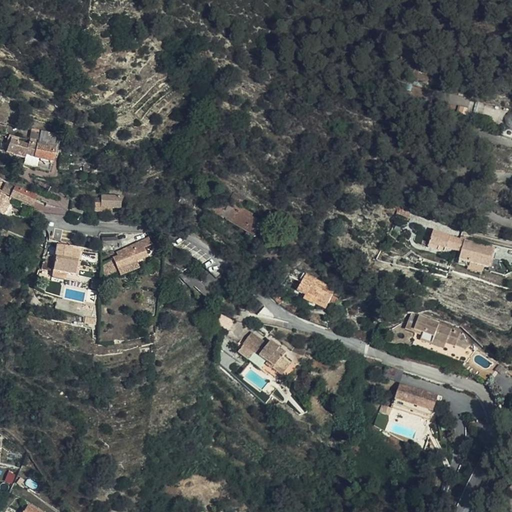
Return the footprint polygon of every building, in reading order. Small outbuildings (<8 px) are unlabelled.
[(38,132),(54,139),(56,135),(39,130),(38,132)] [(14,133),(5,131),(3,138),(0,137),(0,148),(10,151),(13,137),(14,133)] [(53,145),(54,139),(38,132),(37,141),(38,141),(53,145)] [(23,161),(33,163),(35,155),(38,141),(37,141),(27,137),(26,140),(13,137),(10,151),(20,154),(24,156),(23,161)] [(49,159),(53,145),(38,141),(35,155),(43,157),(49,159)] [(1,187),(0,189),(0,194),(10,199),(25,206),(26,202),(33,204),(36,195),(5,182),(2,188),(1,187)] [(111,203),(117,204),(118,194),(101,192),(100,195),(92,195),(92,208),(110,209),(111,203)] [(0,194),(0,210),(5,212),(7,208),(10,199),(0,194)] [(193,199),(180,196),(179,203),(192,206),(193,199)] [(200,207),(249,236),(257,223),(244,217),(246,214),(234,207),(235,206),(225,201),(223,206),(212,201),(211,203),(204,199),(200,207)] [(414,214),(417,207),(405,203),(401,210),(414,214)] [(457,247),(460,236),(436,228),(431,245),(447,251),(449,245),(457,247)] [(116,252),(144,234),(143,232),(114,248),(116,252)] [(147,239),(144,234),(116,252),(98,263),(98,274),(116,265),(119,272),(136,263),(133,257),(144,251),(140,243),(147,239)] [(464,250),(468,238),(469,235),(464,236),(464,238),(460,236),(457,247),(464,250)] [(499,247),(468,238),(464,250),(462,258),(493,267),(499,247)] [(51,273),(66,274),(73,274),(74,259),(66,259),(66,247),(53,247),(51,273)] [(51,258),(44,256),(43,262),(40,261),(38,268),(47,271),(51,258)] [(189,283),(193,286),(195,282),(198,277),(185,269),(180,278),(189,283)] [(198,277),(195,282),(210,290),(218,276),(206,270),(202,277),(198,277)] [(313,298),(322,304),(328,296),(330,292),(310,280),(313,276),(303,270),(293,286),(302,292),(300,296),(310,303),(310,302),(313,298)] [(281,277),(276,283),(280,286),(285,280),(281,277)] [(273,290),(280,298),(285,293),(277,285),(273,290)] [(277,301),(280,298),(273,290),(270,293),(277,301)] [(327,308),(331,298),(328,296),(322,304),(327,308)] [(320,308),(322,304),(313,298),(310,302),(320,308)] [(453,341),(457,330),(435,322),(435,321),(407,312),(402,327),(413,331),(414,328),(420,330),(418,333),(417,339),(427,342),(429,337),(442,342),(443,340),(452,343),(453,341)] [(244,354),(255,364),(259,360),(274,373),(285,360),(277,353),(280,349),(269,339),(265,345),(261,341),(246,329),(237,339),(238,340),(249,348),(244,354)] [(458,330),(457,330),(453,341),(464,345),(468,341),(458,330)] [(440,347),(442,342),(429,337),(427,342),(440,347)] [(238,340),(234,344),(244,354),(249,348),(238,340)] [(244,354),(234,344),(232,347),(242,356),(244,354)] [(254,366),(255,364),(244,354),(242,356),(254,366)] [(390,383),(385,402),(424,412),(429,392),(390,383)] [(424,412),(385,402),(384,407),(423,416),(424,412)] [(50,511),(27,497),(22,504),(21,503),(15,511),(50,511)]
